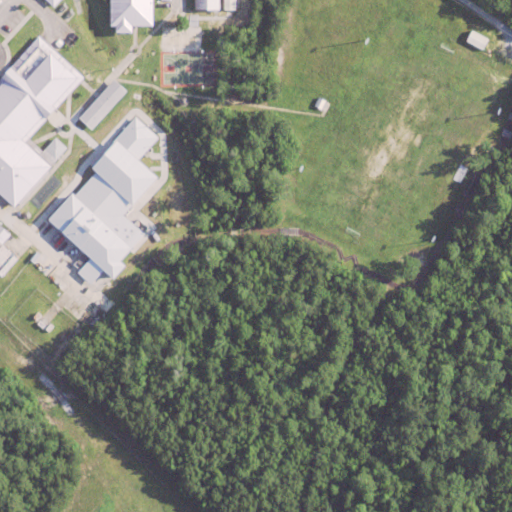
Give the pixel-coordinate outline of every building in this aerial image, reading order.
[(149,0),(149,25),(128,25),(128,31),(112,31),(112,24),(107,24),(106,0),(149,0)] [(212,0),(188,0),(189,10),(213,11),(212,0)] [(218,0),(218,11),(232,11),(232,0),(218,0)] [(22,141),(47,164),(9,205),(0,196),(0,70),(6,64),(8,65),(34,36),(80,78),(22,141)] [(75,118),(110,78),(123,89),(88,129),(75,118)] [(82,168),(129,117),(154,140),(133,164),(158,187),(137,210),(155,226),(131,253),(125,249),(112,263),(116,267),(96,289),(79,274),(86,265),(39,223),(44,218),(42,213),(61,192),(67,195),(87,173),(82,168)] [(0,241),(0,224),(10,234),(2,243),(0,241)] [(0,247),(3,244),(12,253),(0,266),(0,247)]
